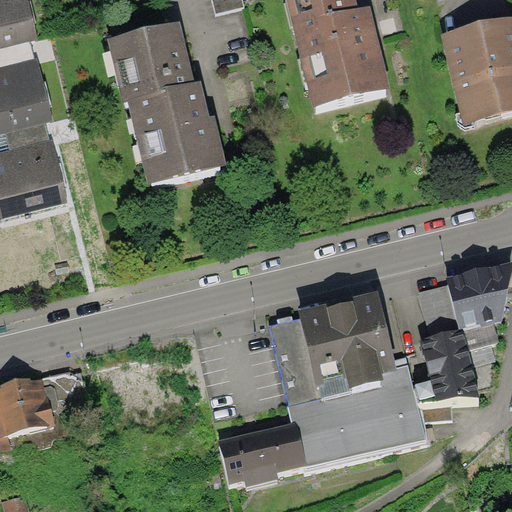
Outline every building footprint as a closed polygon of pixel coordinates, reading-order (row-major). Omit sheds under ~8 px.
[(34,0),(0,0),(0,36),(41,24),(34,0)] [(209,0),(213,12),(244,4),(242,0),(209,0)] [(280,0),(307,109),(385,90),(364,6),(354,9),(351,0),(280,0)] [(511,14),(438,35),(461,121),(511,106),(511,14)] [(99,49),(117,107),(192,85),(174,27),(99,49)] [(40,58),(0,70),(0,126),(56,109),(40,58)] [(117,107),(142,191),(226,165),(201,82),(192,85),(117,107)] [(56,137),(0,151),(0,209),(71,191),(56,137)] [(502,327),(511,282),(511,267),(443,284),(444,287),(454,335),(464,334),(502,327)] [(454,335),(444,287),(418,293),(428,341),(454,335)] [(393,368),(377,301),(269,326),(285,393),(393,368)] [(429,389),(414,392),(418,411),(478,405),(464,334),(454,335),(428,341),(420,343),(429,389)] [(68,363),(0,380),(0,447),(21,442),(16,422),(79,405),(68,363)] [(303,472),(426,444),(418,411),(414,392),(408,364),(393,368),(285,393),(291,419),(303,472)] [(303,472),(291,419),(212,438),(225,491),(303,472)]
